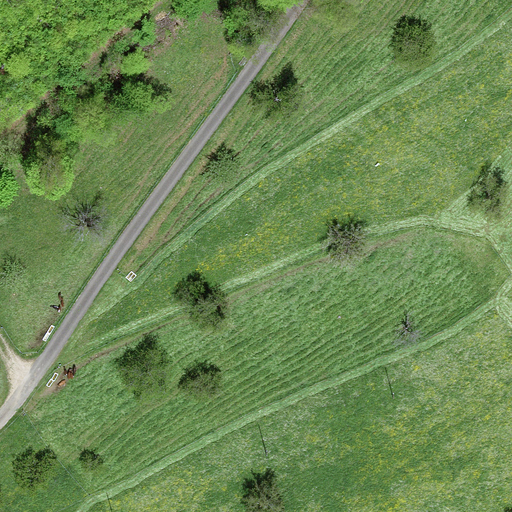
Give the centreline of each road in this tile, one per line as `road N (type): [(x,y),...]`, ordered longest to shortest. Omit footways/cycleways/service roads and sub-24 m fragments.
road 1 (track): [(297,0),(0,418)]
road 2 (track): [(164,0),(0,139)]
